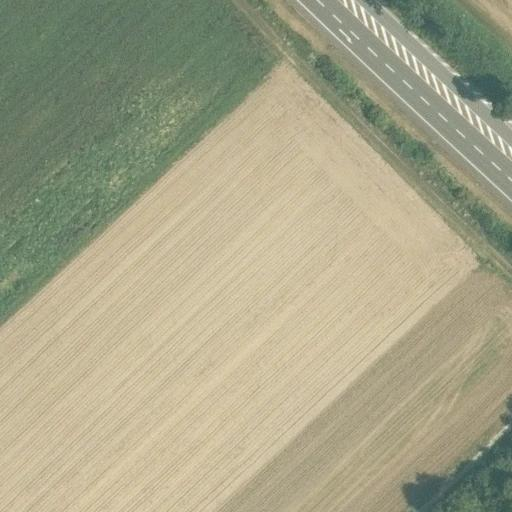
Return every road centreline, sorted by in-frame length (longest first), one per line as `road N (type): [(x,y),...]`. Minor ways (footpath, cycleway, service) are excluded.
road 1 (track): [(511,273),(232,0)]
road 2 (trunk): [(340,0),(511,157)]
